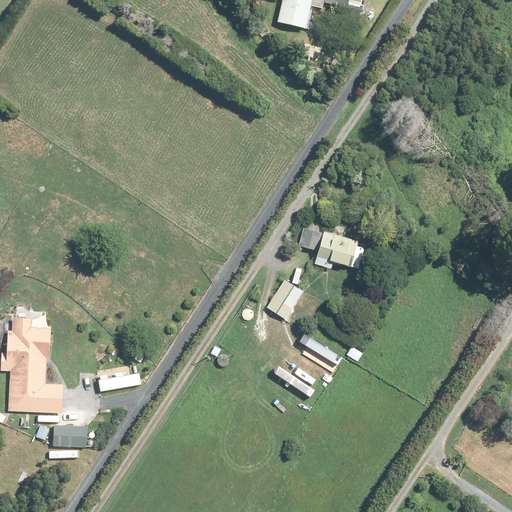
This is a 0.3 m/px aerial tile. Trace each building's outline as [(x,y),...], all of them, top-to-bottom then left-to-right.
[(280,0),(276,18),(290,24),(303,25),(308,4),(322,6),(322,0),(280,0)] [(321,46),(300,46),(300,61),(320,62),(321,46)] [(359,236),(302,223),(297,243),(315,247),(312,260),(328,264),(329,261),(348,264),(348,262),(360,264),(362,243),(358,242),(359,236)] [(282,274),(263,302),(283,315),(301,286),(282,274)] [(0,365),(8,366),(6,408),(62,410),(63,380),(43,378),(44,354),(48,354),(48,322),(45,322),(30,321),(30,315),(11,314),(10,326),(6,326),(5,347),(0,347),(0,365)] [(360,348),(348,341),(344,348),(356,356),(360,348)] [(12,414),(8,412),(5,419),(21,426),(24,419),(21,418),(23,413),(14,409),(12,414)] [(84,422),(50,421),(50,445),(83,445),(84,422)]
